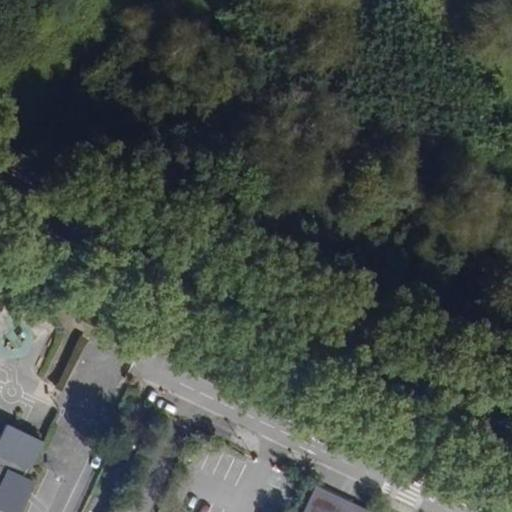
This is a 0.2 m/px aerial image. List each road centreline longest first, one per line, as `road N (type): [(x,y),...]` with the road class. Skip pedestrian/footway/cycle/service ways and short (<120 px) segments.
road 1 (primary): [(0,208),(511,456)]
road 2 (primary): [(511,424),(0,176)]
